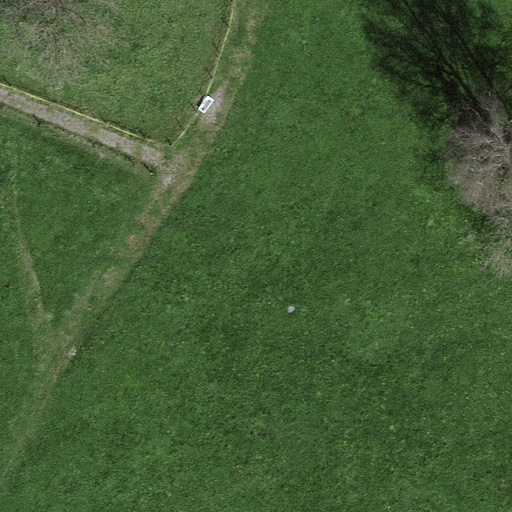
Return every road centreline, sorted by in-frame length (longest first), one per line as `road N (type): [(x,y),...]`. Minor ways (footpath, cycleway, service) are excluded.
road 1 (track): [(264,0),(0,473)]
road 2 (track): [(166,177),(0,113)]
